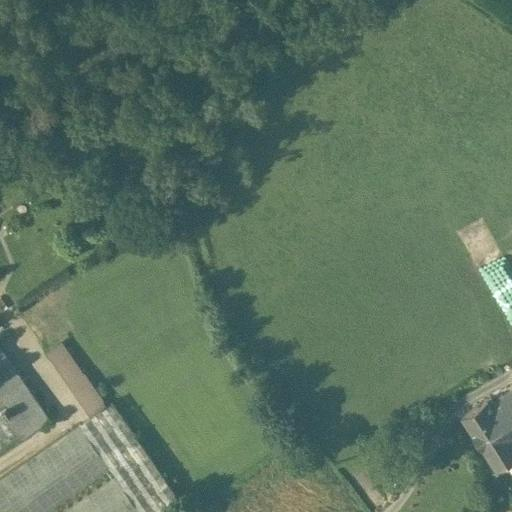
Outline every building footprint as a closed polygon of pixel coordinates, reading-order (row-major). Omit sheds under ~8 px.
[(61,339),(44,351),(86,411),(103,399),(61,339)] [(51,420),(11,361),(0,368),(0,407),(22,440),(51,420)] [(511,392),(494,404),(491,401),(488,403),(511,440),(511,392)] [(511,440),(488,403),(463,419),(496,471),(511,460),(511,440)] [(114,405),(82,427),(112,472),(117,478),(139,511),(162,511),(179,500),(114,405)] [(0,410),(0,449),(18,437),(0,410)] [(82,427),(0,483),(0,511),(52,511),(112,472),(82,427)] [(139,511),(117,478),(66,511),(139,511)]
